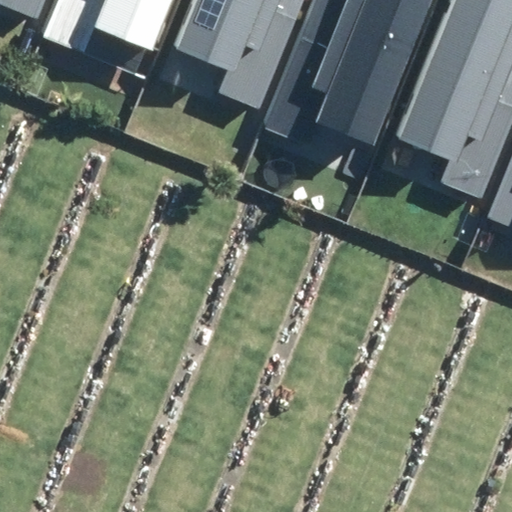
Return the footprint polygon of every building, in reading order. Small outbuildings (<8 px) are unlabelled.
[(53,0),(45,20),(82,36),(91,17),(138,37),(153,0),(53,0)] [(192,0),(177,36),(224,56),(216,75),(254,91),(292,0),(192,0)] [(318,0),(271,115),(308,131),(317,111),(364,131),(419,0),(318,0)] [(511,0),(452,0),(400,124),(447,144),(439,163),(477,179),(511,95),(511,0)] [(511,159),(494,201),(511,208),(511,159)]
